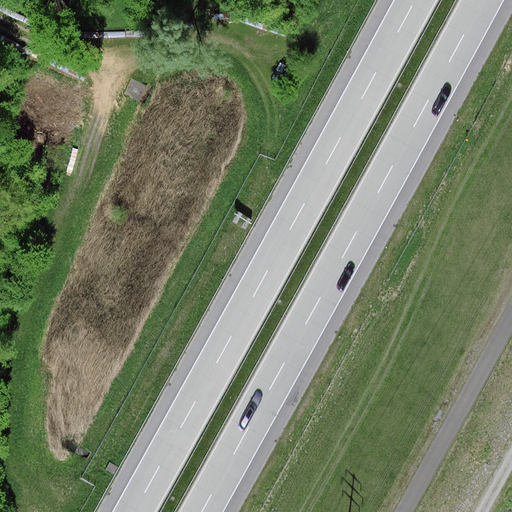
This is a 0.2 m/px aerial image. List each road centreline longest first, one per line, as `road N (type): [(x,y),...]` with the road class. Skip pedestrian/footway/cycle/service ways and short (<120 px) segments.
road 1 (motorway): [(413,0),(130,511)]
road 2 (motorway): [(200,511),(483,0)]
road 3 (track): [(511,318),(406,511)]
